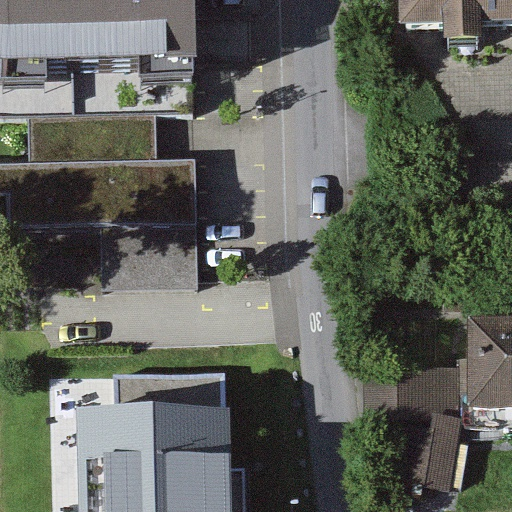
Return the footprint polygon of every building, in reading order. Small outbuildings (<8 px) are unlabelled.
[(191,0),(0,0),(0,74),(192,72),(191,0)] [(511,0),(399,0),(401,34),(511,28),(511,0)] [(143,195),(110,197),(114,267),(211,262),(204,141),(140,145),(143,195)] [(511,336),(466,338),(469,431),(511,429),(511,336)] [(463,455),(463,343),(385,343),(385,455),(463,455)] [(119,435),(67,427),(70,511),(234,511),(228,379),(119,380),(119,435)]
